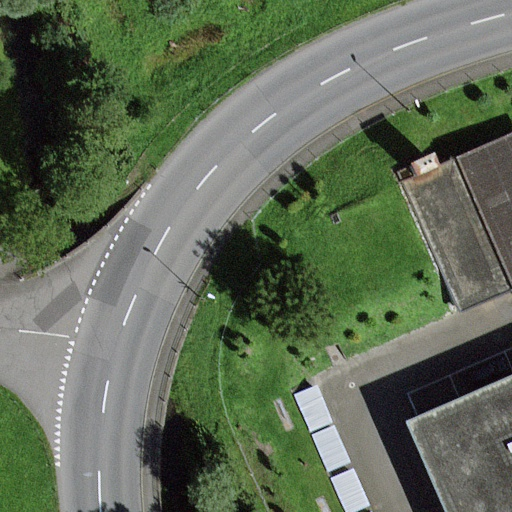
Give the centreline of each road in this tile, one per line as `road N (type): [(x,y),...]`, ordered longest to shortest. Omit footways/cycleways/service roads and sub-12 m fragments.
road 1 (primary): [(511,10),(338,77),(239,144),(202,182),(149,262),(117,350)]
road 2 (primary): [(117,350),(102,511)]
